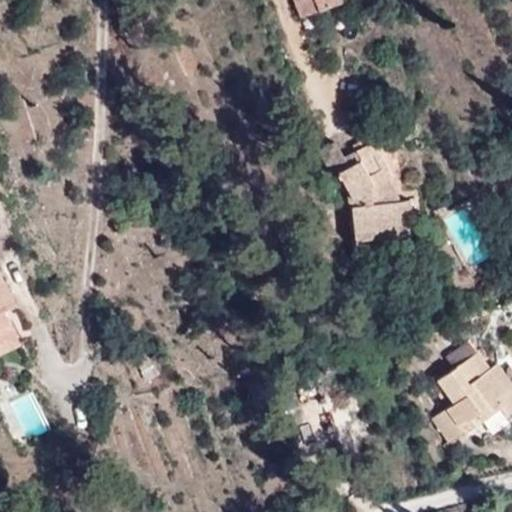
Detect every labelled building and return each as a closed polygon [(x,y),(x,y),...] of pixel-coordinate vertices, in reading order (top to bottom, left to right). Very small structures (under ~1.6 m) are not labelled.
[(272,0),(285,30),(301,23),(290,0),(272,0)] [(290,0),(301,23),(324,13),(318,0),(290,0)] [(368,240),(369,248),(401,241),(395,208),(374,214),(369,191),(383,183),(359,146),(342,157),(346,163),(335,171),(325,154),(310,164),(332,195),(334,192),(344,207),(352,243),(368,240)] [(395,208),(398,207),(383,183),(369,191),(374,214),(395,208)] [(395,208),(401,241),(411,239),(404,206),(398,207),(395,208)] [(352,243),(354,252),(369,248),(368,240),(352,243)] [(489,400),(494,408),(511,395),(511,396),(511,355),(509,351),(502,357),(481,327),(459,343),(466,354),(450,366),(453,372),(448,375),(456,386),(461,382),(466,390),(446,405),(462,430),(477,420),(470,411),(477,405),(479,408),(489,400)] [(0,388),(14,381),(0,356),(0,348),(8,344),(0,328),(0,388)] [(484,415),(494,408),(489,400),(479,408),(484,415)]
